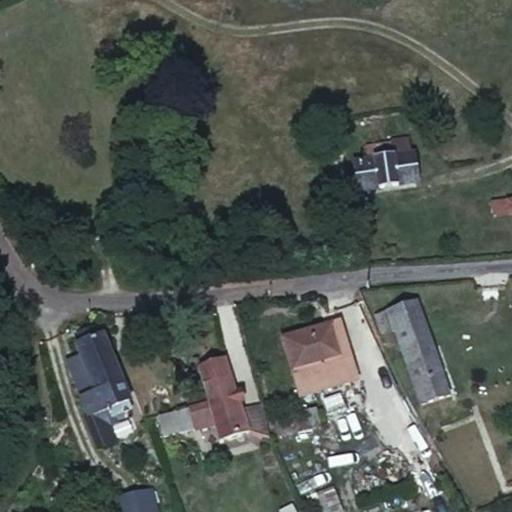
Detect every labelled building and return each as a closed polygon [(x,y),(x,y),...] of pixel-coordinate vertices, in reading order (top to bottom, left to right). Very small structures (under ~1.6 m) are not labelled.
[(367,193),(421,185),(418,136),(398,137),(398,146),(379,148),(379,162),(365,164),(367,193)] [(511,224),(511,204),(497,204),(499,225),(511,224)] [(414,379),(443,372),(424,308),(382,318),(388,339),(401,336),(414,379)] [(319,329),(275,345),(287,378),(331,360),(319,329)] [(78,435),(83,459),(101,455),(99,446),(109,444),(107,437),(123,434),(122,427),(124,426),(110,356),(105,357),(103,348),(85,352),(87,360),(82,361),(84,373),(76,374),(78,383),(70,384),(76,414),(75,414),(79,435),(78,435)] [(212,447),(240,440),(222,369),(193,376),(199,403),(183,408),(186,421),(204,417),(212,447)] [(443,372),(414,379),(423,413),(452,406),(443,372)] [(69,376),(70,384),(78,383),(76,374),(69,376)] [(282,424),(279,416),(268,419),(275,444),(315,432),(311,417),(282,424)] [(340,511),(337,490),(309,496),(312,511),(340,511)] [(100,508),(100,511),(148,511),(144,496),(100,508)]
